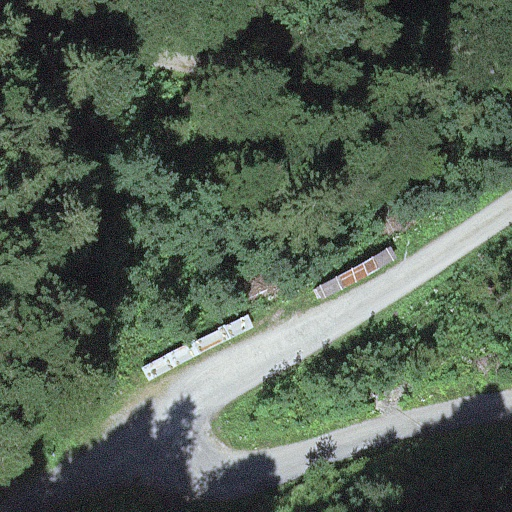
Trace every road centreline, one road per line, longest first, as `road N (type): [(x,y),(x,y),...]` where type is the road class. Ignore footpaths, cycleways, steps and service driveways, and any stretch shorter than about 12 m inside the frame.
road 1 (track): [(152,444),(511,200)]
road 2 (track): [(511,410),(361,433),(179,487),(152,444)]
road 3 (track): [(152,444),(42,511)]
